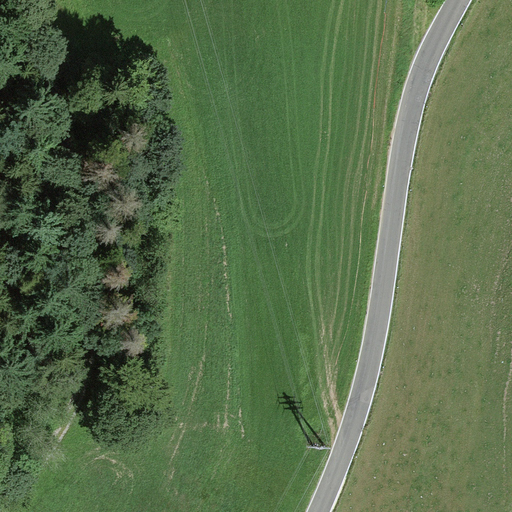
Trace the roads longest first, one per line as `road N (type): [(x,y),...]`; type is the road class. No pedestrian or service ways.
road 1 (track): [(0,509),(74,402),(94,317),(92,249),(37,0)]
road 2 (tertiary): [(451,0),(416,75),(372,332),(346,438),(313,511)]
